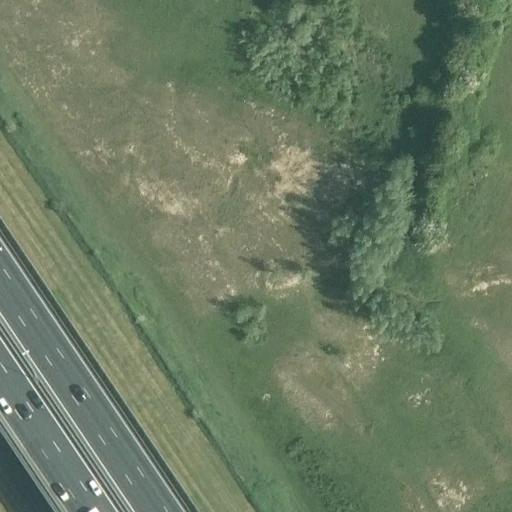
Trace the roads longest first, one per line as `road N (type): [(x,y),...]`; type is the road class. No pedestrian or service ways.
road 1 (motorway): [(158,511),(0,276)]
road 2 (motorway): [(0,378),(90,511)]
